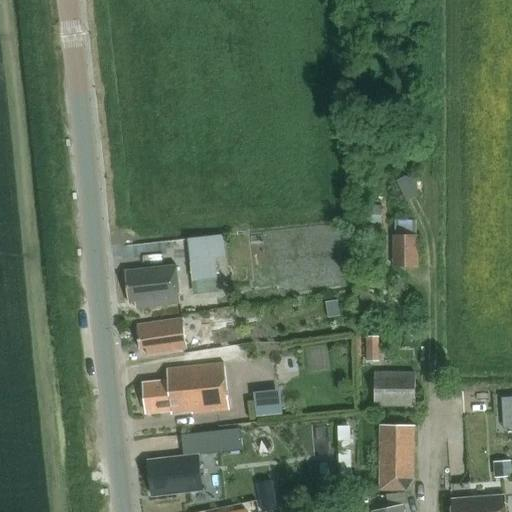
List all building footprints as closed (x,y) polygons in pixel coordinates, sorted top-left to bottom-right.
[(414,233),(414,219),(394,219),(394,233),(391,233),(392,266),(417,265),(417,233),(414,233)] [(224,235),(190,238),(194,281),(219,279),(217,259),(226,258),(224,235)] [(137,304),(181,299),(177,261),(126,266),(129,299),(137,299),(137,304)] [(328,318),(335,317),(341,316),(339,301),(326,303),(328,318)] [(146,349),(187,345),(184,315),(137,320),(139,345),(145,344),(146,349)] [(377,360),(377,336),(365,336),(365,360),(377,360)] [(229,407),(224,360),(166,365),(167,377),(143,380),(146,410),(171,407),(171,411),(192,409),(192,410),(229,407)] [(373,402),(399,403),(412,404),(414,373),(374,371),(373,402)] [(253,413),(281,412),(281,401),(253,402),(253,413)] [(411,478),(412,427),(377,426),(376,488),(402,489),(411,478)] [(203,457),(152,463),(157,500),(208,494),(203,457)] [(494,462),(495,478),(511,477),(511,469),(511,461),(508,461),(494,462)] [(452,503),(452,511),(505,511),(505,499),(452,503)]
